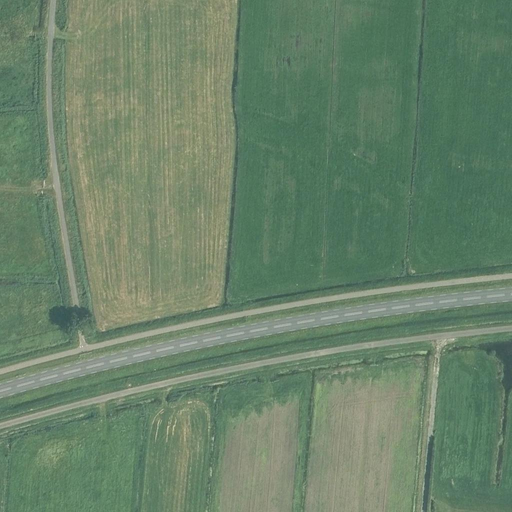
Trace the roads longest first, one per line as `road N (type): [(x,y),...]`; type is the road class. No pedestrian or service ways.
road 1 (unclassified): [(511,328),(242,367),(0,426)]
road 2 (secondary): [(0,389),(276,326),(511,294)]
road 3 (unclassified): [(85,347),(51,152),(53,0)]
road 4 (track): [(423,511),(439,336)]
